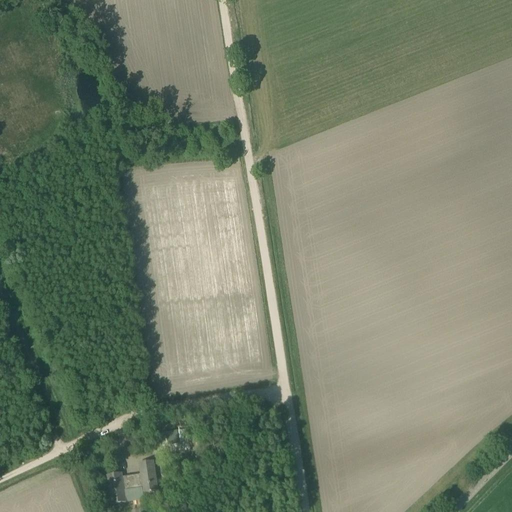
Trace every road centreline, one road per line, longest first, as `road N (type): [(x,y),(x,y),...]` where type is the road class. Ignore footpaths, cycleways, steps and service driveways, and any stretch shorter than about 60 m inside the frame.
road 1 (track): [(286,388),(224,0)]
road 2 (track): [(0,480),(151,409),(286,388)]
road 3 (track): [(60,451),(0,318)]
road 4 (track): [(305,511),(286,388)]
